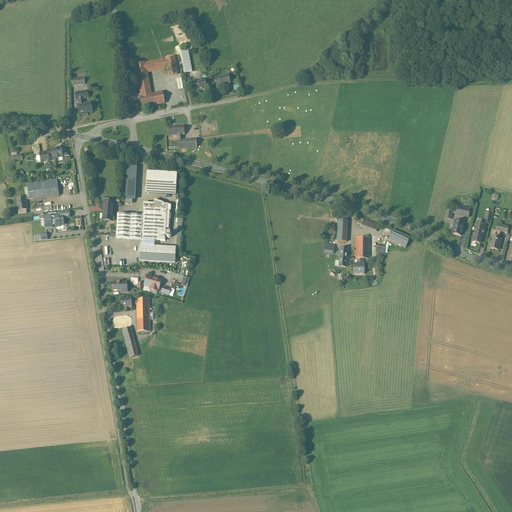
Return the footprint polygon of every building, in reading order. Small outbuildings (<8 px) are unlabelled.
[(185,73),(192,72),(189,50),(182,51),(185,73)] [(145,63),(135,64),(141,97),(140,97),(142,108),(165,103),(163,93),(151,95),(147,72),(168,69),(169,76),(177,75),(174,57),(166,59),(145,63)] [(228,75),(215,78),(217,89),(222,88),(222,87),(231,85),(228,75)] [(205,80),(194,82),(196,91),(207,89),(206,84),(205,80)] [(87,91),(75,94),(77,100),(79,100),(80,105),(84,104),(83,99),(88,98),(87,91)] [(80,105),(78,105),(80,115),(85,114),(85,113),(92,112),(91,103),(84,104),(80,105)] [(184,126),(169,127),(170,136),(178,135),(178,141),(183,140),(183,135),(184,135),(184,126)] [(178,141),(179,149),(197,148),(196,139),(183,140),(178,141)] [(61,148),(48,151),(48,153),(49,159),(63,157),(62,153),(61,148)] [(41,154),(40,154),(41,156),(41,161),(42,163),(44,163),(45,163),(46,164),(48,163),(49,163),(49,162),(50,162),(49,159),(48,153),(41,154)] [(137,167),(127,166),(125,200),(136,201),(137,167)] [(177,175),(147,173),(146,193),(176,195),(177,175)] [(57,180),(27,184),(29,197),(29,200),(59,196),(57,180)] [(29,197),(16,199),(18,211),(19,211),(19,215),(27,214),(26,210),(27,210),(26,200),(29,200),(29,197)] [(114,202),(104,202),(103,208),(104,208),(103,221),(112,221),(113,221),(114,220),(114,218),(113,217),(113,215),(114,202)] [(467,209),(458,207),(456,215),(465,217),(466,211),(467,209)] [(51,217),(45,218),(46,229),(52,228),(52,227),(56,227),(57,231),(64,230),(63,226),(64,226),(63,219),(63,217),(61,217),(59,217),(59,216),(55,216),(55,217),(51,218),(51,217)] [(376,224),(366,220),(364,227),(374,230),(376,224)] [(348,221),(338,221),(338,227),(337,242),(347,242),(348,221)] [(464,223),(455,221),(452,234),(461,236),(464,223)] [(480,224),(476,223),(476,224),(475,225),(474,226),(475,228),(474,232),(482,234),(483,234),(486,225),(480,223),(480,224)] [(502,226),(497,225),(496,231),(494,238),(492,237),(489,249),(498,251),(501,239),(499,239),(500,232),(502,226)] [(328,240),(329,240),(331,240),(333,239),(334,238),(335,236),(335,234),(335,232),(334,231),(332,229),(331,229),(329,228),(327,229),(325,230),(324,231),(323,233),(323,235),(324,237),(324,238),(326,239),(328,240)] [(410,238),(393,230),(388,240),(401,246),(405,248),(410,238)] [(482,234),(474,232),(473,236),(472,237),(472,238),(472,240),(472,241),(476,242),(476,243),(480,244),(482,234)] [(369,238),(356,238),(356,259),(363,259),(369,259),(369,238)] [(176,249),(140,247),(139,261),(175,263),(176,249)] [(385,248),(377,247),(376,254),(384,255),(385,248)] [(358,265),(353,265),(353,274),(364,274),(364,265),(363,265),(363,259),(358,259),(358,265)] [(152,277),(147,276),(145,280),(146,281),(145,286),(151,288),(150,289),(158,292),(158,290),(161,281),(152,278),(152,277)] [(190,278),(184,276),(181,286),(187,287),(190,278)] [(174,279),(172,292),(175,292),(175,287),(180,288),(180,283),(177,283),(177,280),(174,279)] [(127,282),(113,283),(114,291),(119,291),(119,292),(127,292),(127,282)] [(132,298),(121,298),(121,308),(122,308),(122,307),(126,307),(132,307),(132,304),(132,300),(132,298)] [(149,299),(137,300),(137,304),(138,332),(150,332),(149,299)] [(131,328),(122,330),(125,340),(130,358),(138,356),(137,353),(131,328)]
